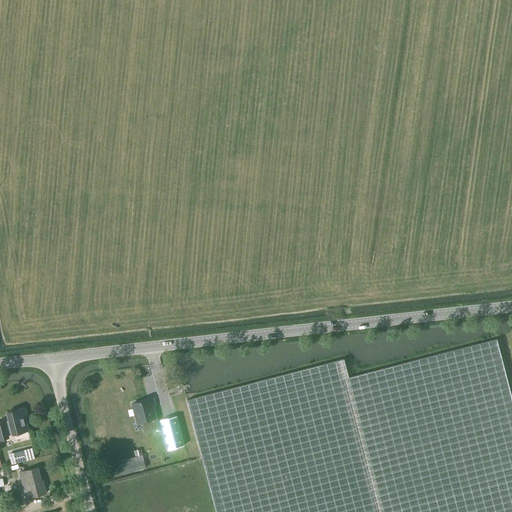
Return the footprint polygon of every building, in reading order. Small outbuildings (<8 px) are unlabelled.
[(186,400),(215,511),(511,511),(511,399),(496,339),(348,378),(343,359),(186,400)] [(156,421),(152,405),(154,405),(153,398),(131,403),(136,422),(141,421),(144,431),(161,426),(160,420),(156,421)] [(24,415),(26,414),(24,408),(7,412),(9,421),(4,422),(4,421),(0,422),(0,439),(8,437),(7,434),(12,433),(12,434),(28,430),(24,415)] [(167,449),(183,445),(175,416),(160,420),(161,426),(167,449)] [(32,448),(8,454),(11,464),(35,458),(32,448)] [(116,475),(145,468),(142,455),(113,462),(116,475)] [(43,484),(41,484),(37,468),(25,471),(19,472),(24,492),(28,491),(30,497),(45,493),(43,484)]
